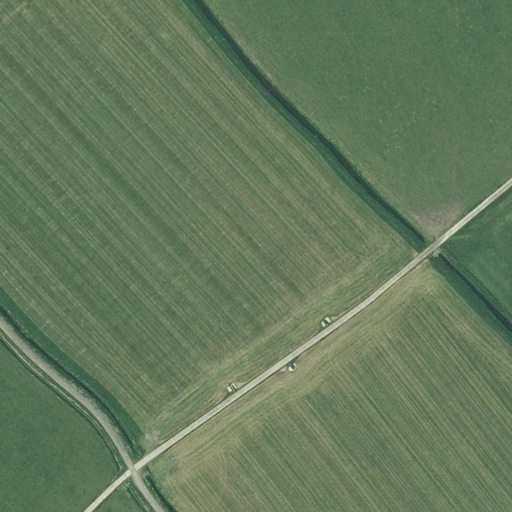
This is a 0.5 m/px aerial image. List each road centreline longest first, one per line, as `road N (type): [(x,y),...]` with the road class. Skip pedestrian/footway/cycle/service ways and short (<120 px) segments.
road 1 (track): [(90,511),(131,471),(346,317),(511,180)]
road 2 (unclassified): [(158,511),(92,411),(0,324)]
